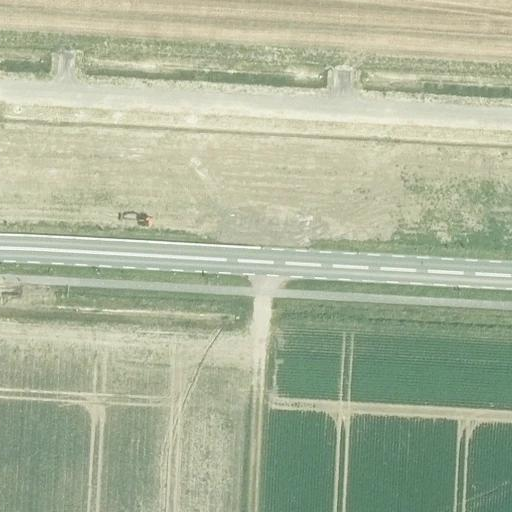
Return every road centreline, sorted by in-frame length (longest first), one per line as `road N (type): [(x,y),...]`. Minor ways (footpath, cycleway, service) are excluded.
road 1 (unclassified): [(0,92),(511,119)]
road 2 (primary): [(511,276),(0,250)]
road 3 (track): [(0,333),(257,347),(249,511)]
